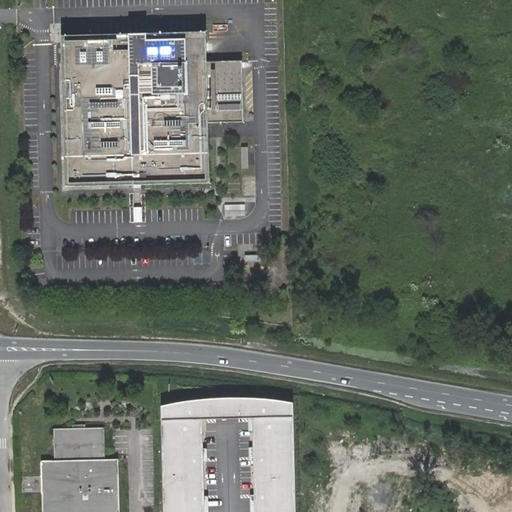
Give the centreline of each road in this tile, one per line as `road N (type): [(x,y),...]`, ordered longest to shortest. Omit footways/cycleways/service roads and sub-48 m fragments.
road 1 (secondary): [(0,348),(231,357),(511,404)]
road 2 (unclassified): [(500,511),(485,488),(405,460),(350,470),(338,511)]
road 3 (unclassified): [(2,511),(0,348)]
